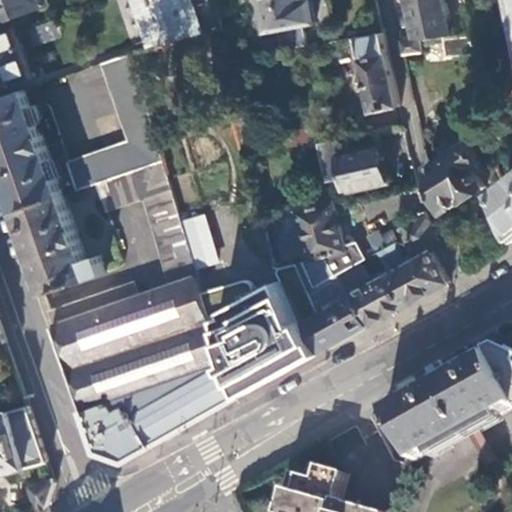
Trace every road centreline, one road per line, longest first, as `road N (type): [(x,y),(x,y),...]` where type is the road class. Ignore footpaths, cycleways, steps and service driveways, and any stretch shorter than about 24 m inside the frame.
road 1 (primary): [(478,309),(124,511)]
road 2 (residential): [(478,309),(430,202),(386,0)]
road 3 (secondary): [(96,511),(0,244)]
